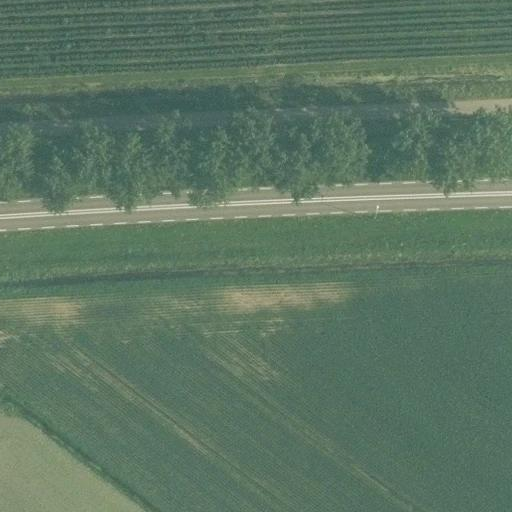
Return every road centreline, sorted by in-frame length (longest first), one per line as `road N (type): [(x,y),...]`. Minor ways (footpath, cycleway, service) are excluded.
road 1 (unclassified): [(0,144),(511,111)]
road 2 (primary): [(511,194),(0,218)]
